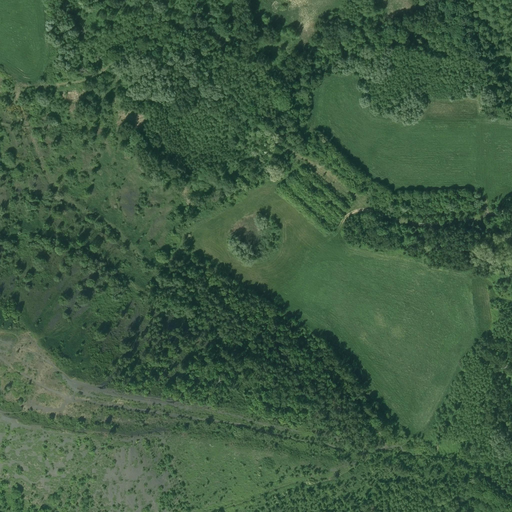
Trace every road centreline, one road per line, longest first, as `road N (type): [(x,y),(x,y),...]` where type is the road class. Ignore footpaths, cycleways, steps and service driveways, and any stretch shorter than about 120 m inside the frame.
road 1 (track): [(0,69),(24,81),(66,84),(121,54),(181,51),(219,77),(281,146),(368,209),(418,226),(511,215)]
road 2 (track): [(386,444),(406,440),(430,409),(461,350),(468,298),(459,284),(331,253),(341,221),(368,209)]
